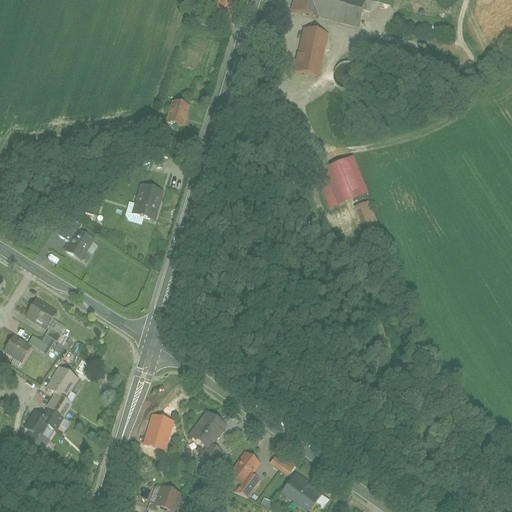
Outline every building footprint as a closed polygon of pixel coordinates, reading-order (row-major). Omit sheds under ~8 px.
[(216,0),(210,18),(229,24),(236,0),(216,0)] [(368,2),(360,0),(293,0),(291,11),(361,28),(368,2)] [(412,4),(410,14),(428,18),(430,9),(412,4)] [(304,30),(294,74),(317,79),(326,35),(304,30)] [(371,35),(364,62),(457,85),(464,58),(371,35)] [(359,66),(354,62),(350,61),(345,62),(341,64),(338,66),(336,70),(335,75),(336,80),(340,85),(345,88),(349,89),(355,87),(358,85),(361,82),(362,77),(362,70),(359,66)] [(171,100),(163,125),(179,130),(187,105),(171,100)] [(354,157),(316,173),(332,214),(370,198),(354,157)] [(152,228),(164,196),(141,188),(130,220),(152,228)] [(372,202),(355,210),(367,239),(385,232),(372,202)] [(62,216),(52,234),(67,243),(78,224),(62,216)] [(77,230),(64,255),(87,267),(100,242),(77,230)] [(34,304),(23,320),(44,333),(54,316),(34,304)] [(53,325),(45,336),(55,343),(63,331),(53,325)] [(14,337),(2,355),(22,368),(34,350),(14,337)] [(60,365),(44,390),(61,400),(76,376),(60,365)] [(53,397),(46,408),(60,415),(66,404),(53,397)] [(38,405),(23,430),(45,443),(60,418),(38,405)] [(207,413),(188,438),(205,451),(224,427),(207,413)] [(202,465),(211,472),(224,455),(215,448),(202,465)] [(237,495),(249,503),(262,482),(254,477),(261,465),(244,455),(229,479),(242,487),(237,495)] [(276,458),(270,467),(288,479),(294,470),(276,458)] [(297,479),(284,497),(306,511),(314,511),(324,498),(297,479)] [(161,488),(153,508),(162,511),(175,511),(182,496),(161,488)]
